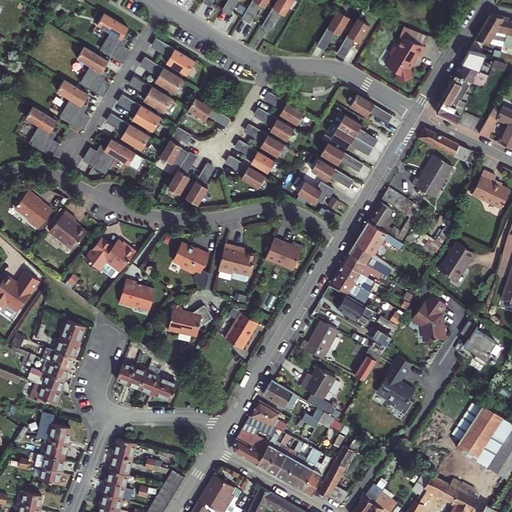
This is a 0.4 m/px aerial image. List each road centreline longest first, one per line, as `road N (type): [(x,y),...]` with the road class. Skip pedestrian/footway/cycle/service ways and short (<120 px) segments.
road 1 (residential): [(0,178),(41,171),(116,206),(180,220),(287,210),(338,240)]
road 2 (residential): [(338,240),(230,419)]
road 3 (residential): [(75,159),(163,8)]
road 4 (residential): [(269,65),(340,70),(415,112)]
road 5 (residential): [(415,112),(338,240)]
road 6 (residential): [(325,511),(213,447)]
road 7 (residential): [(483,5),(415,112)]
road 8 (residential): [(109,415),(230,419)]
road 9 (residential): [(163,8),(269,65)]
